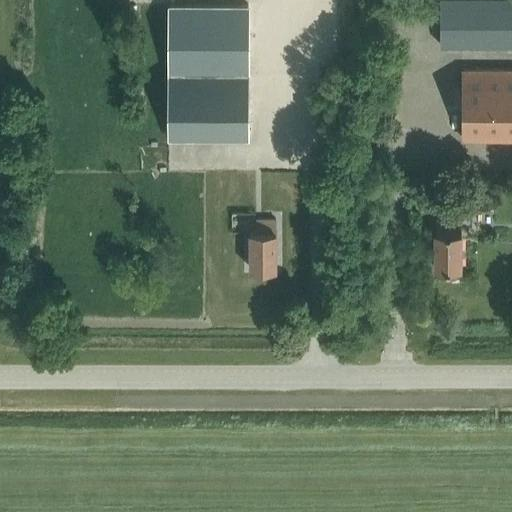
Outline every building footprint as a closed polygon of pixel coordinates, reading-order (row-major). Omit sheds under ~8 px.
[(511,44),(511,0),(439,0),(440,45),(511,44)] [(168,69),(169,69),(248,69),(249,69),(249,3),(168,3),(168,69)] [(351,44),(350,17),(326,17),(327,45),(351,44)] [(463,138),(511,138),(511,68),(463,68),(463,138)] [(247,139),(248,69),(169,69),(168,138),(247,139)] [(102,125),(103,139),(116,138),(115,124),(102,125)] [(80,139),(97,138),(97,126),(79,127),(80,139)] [(276,267),(276,231),(276,218),(256,218),(256,230),(250,230),(249,267),(276,267)] [(435,230),(435,267),(461,267),(461,230),(454,230),(454,218),(435,218),(435,230)]
